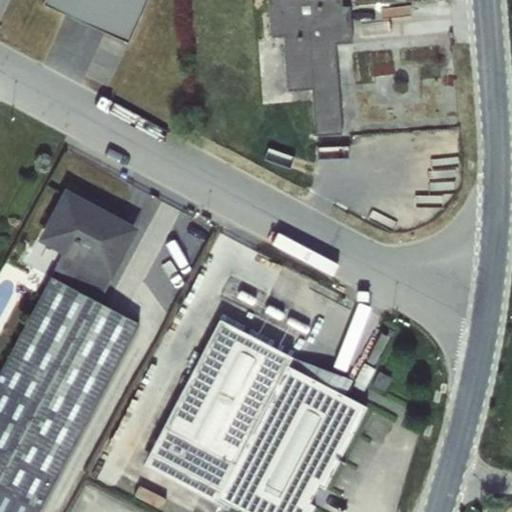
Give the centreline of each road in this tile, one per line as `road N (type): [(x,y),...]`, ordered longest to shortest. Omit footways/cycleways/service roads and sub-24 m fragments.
road 1 (residential): [(485,325),(0,70)]
road 2 (residential): [(485,325),(498,163),(486,0)]
road 3 (residential): [(450,473),(485,325)]
